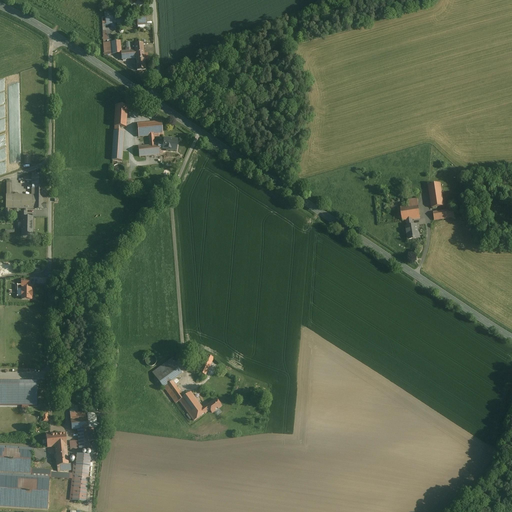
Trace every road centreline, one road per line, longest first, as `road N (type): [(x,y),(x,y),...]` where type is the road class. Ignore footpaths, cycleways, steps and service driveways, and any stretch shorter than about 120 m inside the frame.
road 1 (secondary): [(153,101),(511,338)]
road 2 (track): [(446,511),(472,492),(511,405)]
